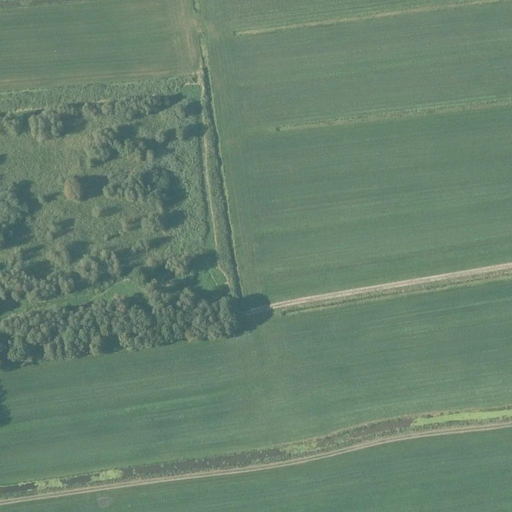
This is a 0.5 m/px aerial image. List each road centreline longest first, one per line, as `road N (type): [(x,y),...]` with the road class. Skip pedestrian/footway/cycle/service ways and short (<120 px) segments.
road 1 (track): [(0,358),(511,266)]
road 2 (track): [(0,500),(511,423)]
